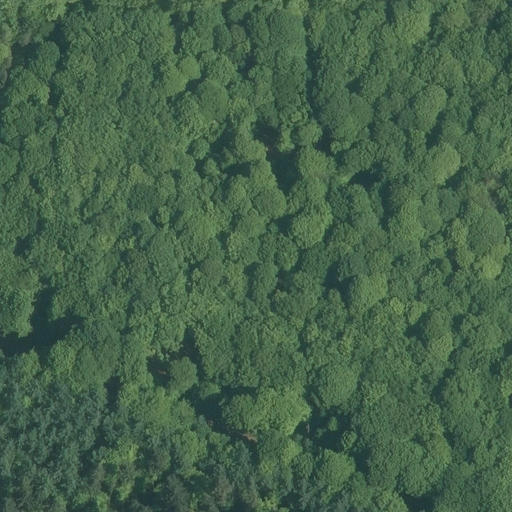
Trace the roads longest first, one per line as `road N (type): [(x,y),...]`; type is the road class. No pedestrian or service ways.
road 1 (track): [(398,511),(0,352)]
road 2 (track): [(81,0),(0,184)]
